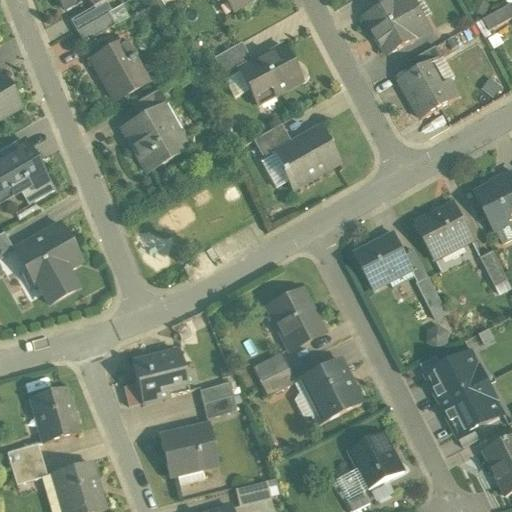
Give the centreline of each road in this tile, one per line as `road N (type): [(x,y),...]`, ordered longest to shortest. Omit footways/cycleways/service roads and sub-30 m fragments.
road 1 (residential): [(146,318),(15,0)]
road 2 (residential): [(315,229),(454,511)]
road 3 (residential): [(407,178),(309,0)]
road 4 (residential): [(315,229),(146,318)]
road 5 (residential): [(82,343),(145,511)]
road 6 (residential): [(511,118),(407,178)]
